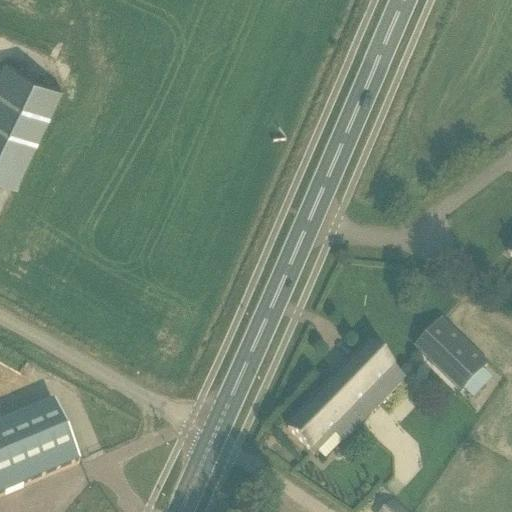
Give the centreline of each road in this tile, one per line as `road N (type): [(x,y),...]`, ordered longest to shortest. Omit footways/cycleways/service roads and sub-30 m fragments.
road 1 (secondary): [(211,439),(407,0)]
road 2 (unclassified): [(211,439),(0,320)]
